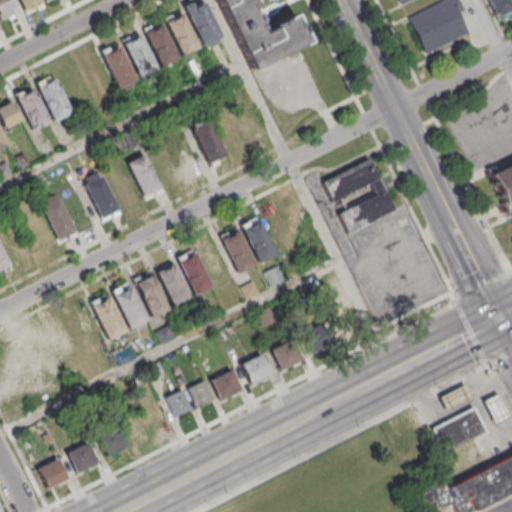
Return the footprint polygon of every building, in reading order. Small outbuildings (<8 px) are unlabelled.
[(0,0),(0,18),(12,16),(9,0),(0,0)] [(17,0),(39,0),(43,7),(25,16),(17,0)] [(252,0),(248,2),(252,10),(255,9),(257,13),(259,12),(262,20),(261,20),(263,26),(262,27),(264,31),(277,25),(275,21),(296,11),(311,41),(254,69),(219,0),(252,0)] [(427,56),(410,21),(451,0),(458,0),(465,13),(459,16),(469,35),(427,56)] [(189,16),(207,8),(223,41),(205,50),(189,16)] [(167,29),(185,20),(201,53),(184,62),(167,29)] [(147,39),(164,30),(181,64),(163,72),(147,39)] [(125,50),(143,41),(159,75),(141,84),(125,50)] [(104,61),(121,53),(138,86),(120,95),(104,61)] [(36,84),(53,75),(70,109),(52,118),(36,84)] [(14,95),(32,86),(48,120),(31,129),(14,95)] [(0,123),(4,131),(20,123),(9,101),(0,104),(0,123)] [(265,132),(250,105),(233,114),(248,142),(265,132)] [(246,146),(227,109),(210,118),(229,155),(246,146)] [(165,137),(184,175),(201,166),(182,128),(165,137)] [(193,136),(211,128),(227,161),(209,170),(193,136)] [(180,178),(160,139),(144,148),(164,186),(180,178)] [(125,160),(143,151),(159,185),(141,193),(125,160)] [(322,180),(331,198),(368,180),(374,192),(337,211),(347,231),(393,208),(368,157),(322,180)] [(485,171),(511,157),(511,203),(511,204),(511,206),(511,213),(508,216),(506,212),(501,214),(498,207),(502,205),(485,171)] [(118,207),(136,200),(120,164),(103,172),(118,207)] [(82,182),(100,173),(116,207),(99,215),(82,182)] [(39,204),(57,195),(73,229),(56,237),(39,204)] [(261,216),(277,251),(295,243),(279,208),(261,216)] [(239,227),(257,218),(273,252),(256,260),(239,227)] [(218,238),(236,229),(252,262),(235,271),(218,238)] [(230,277),(214,242),(197,250),(213,285),(230,277)] [(0,243),(9,261),(0,265),(0,243)] [(176,259),(194,251),(210,284),(193,293),(176,259)] [(155,270),(173,261),(189,294),(171,303),(155,270)] [(262,271),(267,286),(283,281),(277,266),(262,271)] [(133,281),(151,272),(167,306),(150,314),(133,281)] [(111,292),(129,283),(145,317),(128,325),(111,292)] [(90,303),(108,294),(124,328),(106,336),(90,303)] [(103,345),(84,306),(66,315),(85,354),(103,345)] [(350,310),(330,319),(338,338),(358,330),(350,310)] [(45,326),(67,365),(84,355),(62,316),(45,326)] [(41,329),(23,337),(43,376),(61,367),(41,329)] [(306,353),(328,346),(323,329),(300,335),(306,353)] [(20,387),(39,378),(20,339),(2,348),(20,387)] [(298,362),(291,340),(269,347),(276,369),(298,362)] [(267,376),(261,355),(240,361),(246,383),(267,376)] [(207,380),(217,399),(238,389),(229,369),(207,380)] [(211,399),(202,380),(185,388),(194,407),(211,399)] [(445,412),(437,396),(463,382),(471,398),(445,412)] [(171,417),(188,409),(180,390),(162,398),(171,417)] [(493,423),(509,416),(498,393),(482,400),(493,423)] [(443,454),(485,433),(472,406),(430,427),(443,454)] [(129,438),(146,429),(136,411),(120,420),(129,438)] [(124,447),(115,428),(96,437),(105,456),(124,447)] [(64,451),(73,472),(95,463),(86,442),(64,451)] [(511,450),(446,485),(452,496),(448,498),(450,501),(455,511),(465,511),(511,487),(511,450)] [(45,488),(65,478),(55,457),(34,468),(45,488)] [(434,509),(435,511),(422,511),(419,506),(408,484),(435,470),(444,486),(446,485),(452,496),(448,498),(450,501),(434,509)]
